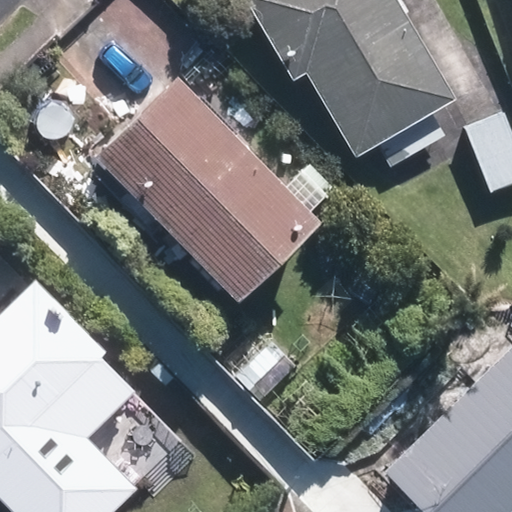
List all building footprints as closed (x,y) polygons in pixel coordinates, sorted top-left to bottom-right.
[(460,93),(405,0),(252,0),(298,77),(311,70),(360,152),(379,141),(393,165),(448,133),(434,109),(460,93)] [(332,214),(189,71),(106,152),(250,295),(332,214)] [(511,116),(509,108),(467,123),(491,190),(511,182),(511,116)] [(0,303),(0,462),(2,464),(114,351),(32,271),(0,303)] [(256,322),(220,359),(273,410),(308,373),(256,322)] [(511,511),(511,347),(388,467),(432,511),(511,511)] [(137,511),(81,455),(22,511),(137,511)]
